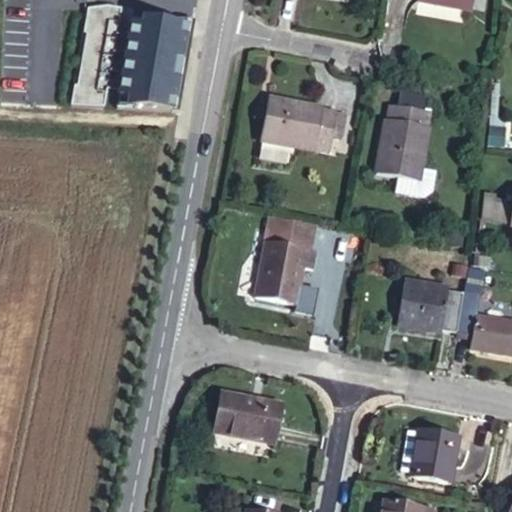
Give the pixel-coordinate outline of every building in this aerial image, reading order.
[(400,0),(400,1),(455,12),(457,0),(400,0)] [(60,103),(93,104),(116,7),(80,5),(77,31),(79,31),(67,83),(64,83),(60,103)] [(127,17),(106,105),(161,107),(181,20),(127,17)] [(395,104),(421,107),(422,95),(397,92),(395,104)] [(319,115),(301,111),(249,101),(247,111),(245,122),(240,141),(243,142),(273,148),(310,155),(319,115)] [(371,108),(356,177),(401,186),(415,116),(371,108)] [(245,122),(247,111),(240,110),(238,120),(245,122)] [(489,132),(473,130),(471,149),(487,151),(489,132)] [(272,155),(273,148),(243,142),(239,160),(264,165),(266,153),(272,155)] [(511,192),(496,191),(492,230),(511,232),(511,192)] [(293,226),(251,218),(245,246),(287,253),(293,226)] [(235,299),(276,308),(283,272),(287,253),(245,246),(235,299)] [(287,253),(283,272),(295,274),(298,255),(287,253)] [(422,335),(440,338),(447,298),(431,295),(432,293),(386,283),(377,331),(421,340),(422,335)] [(447,298),(440,338),(454,341),(452,351),(497,360),(504,327),(460,318),(463,302),(447,298)] [(250,452),(258,410),(195,398),(186,439),(250,452)] [(398,438),(398,441),(391,482),(390,486),(430,493),(439,446),(398,438)] [(391,482),(398,441),(385,439),(376,479),(391,482)] [(511,511),(511,498),(502,494),(493,511),(511,511)]
